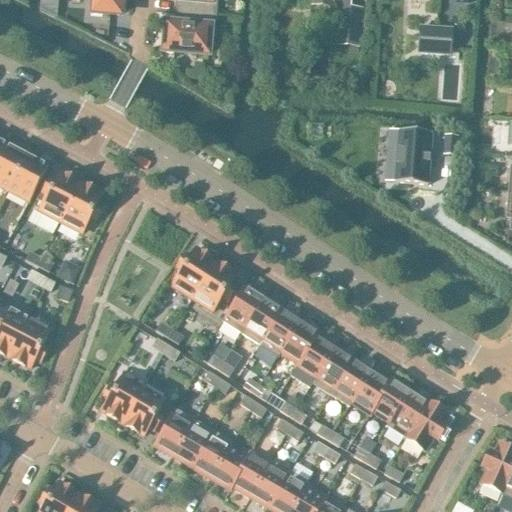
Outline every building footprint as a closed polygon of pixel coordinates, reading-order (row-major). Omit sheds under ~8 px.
[(119,16),(119,0),(93,0),(92,14),(119,16)] [(176,14),(214,17),(214,14),(213,14),(214,4),(211,4),(210,0),(167,0),(167,1),(177,2),(176,14)] [(309,0),(309,6),(338,8),(349,9),(350,0),(309,0)] [(361,10),(349,9),(338,8),(335,46),(357,48),(361,10)] [(213,21),(214,17),(176,14),(175,27),(165,26),(163,53),(206,56),(208,31),(212,31),(213,21)] [(448,57),(450,31),(420,29),(418,55),(448,57)] [(397,131),(393,182),(427,185),(431,133),(397,131)] [(444,137),(443,157),(454,158),(456,138),(444,137)] [(0,188),(8,193),(26,157),(6,147),(0,157),(0,188)] [(28,204),(47,168),(26,157),(8,193),(28,204)] [(60,224),(80,185),(59,174),(54,184),(49,181),(41,195),(47,197),(39,213),(60,224)] [(80,185),(60,224),(81,235),(89,220),(94,222),(101,209),(96,206),(101,197),(80,185)] [(191,301),(215,264),(194,251),(189,260),(184,257),(176,270),(181,273),(171,288),(191,301)] [(36,269),(40,261),(29,255),(24,263),(36,269)] [(40,261),(36,269),(48,275),(52,267),(40,261)] [(63,263),(55,278),(70,286),(78,271),(63,263)] [(215,264),(191,301),(211,314),(221,299),(226,302),(234,289),(229,286),(235,277),(215,264)] [(38,288),(42,279),(31,273),(26,281),(38,288)] [(38,288),(44,291),(50,294),(54,286),(42,279),(38,288)] [(240,336),(263,300),(244,288),(221,324),(240,336)] [(72,293),(71,293),(60,289),(55,301),(67,305),(72,293)] [(258,347),(281,311),(263,300),(240,336),(258,347)] [(0,355),(8,360),(28,321),(7,310),(0,323),(0,355)] [(276,359),(300,323),(281,311),(258,347),(276,359)] [(28,321),(8,360),(29,371),(34,361),(39,364),(46,351),(41,348),(49,332),(28,321)] [(295,370),(318,335),(300,323),(276,359),(277,359),(280,355),(297,366),(295,370)] [(166,340),(171,332),(160,325),(155,333),(166,340)] [(171,332),(166,340),(177,348),(183,339),(171,332)] [(311,386),(334,350),(316,338),(319,335),(318,335),(295,370),(313,381),(310,385),(311,386)] [(162,357),(167,348),(156,341),(151,350),(162,357)] [(167,348),(162,357),(174,364),(179,356),(167,348)] [(329,397),(352,361),(334,350),(311,386),(329,397)] [(217,373),(223,364),(212,357),(206,366),(217,373)] [(347,409),(371,373),(352,361),(329,397),(347,409)] [(223,364),(217,373),(228,380),(233,371),(223,364)] [(368,417),(391,381),(390,381),(388,384),(371,373),(347,409),(348,410),(351,405),(368,417)] [(213,390),(219,381),(208,374),(203,382),(213,390)] [(122,426),(144,388),(123,376),(114,391),(109,388),(101,402),(106,405),(101,414),(122,426)] [(219,381),(213,390),(224,397),(230,388),(219,381)] [(253,396),(259,388),(248,381),(242,389),(253,396)] [(386,429),(409,393),(391,381),(368,417),(369,417),(371,414),(388,425),(385,429),(386,429)] [(144,388),(122,426),(142,438),(148,429),(153,432),(161,419),(155,416),(164,400),(144,388)] [(259,388),(253,396),(263,403),(269,395),(259,388)] [(404,441),(428,404),(427,403),(427,404),(409,393),(386,429),(404,441)] [(249,413),(255,405),(244,398),(239,406),(249,413)] [(428,404),(404,441),(423,453),(432,440),(436,443),(445,429),(440,426),(447,416),(428,404)] [(255,405),(249,413),(260,420),(266,412),(255,405)] [(289,420),(295,411),(284,405),(279,413),(289,420)] [(172,459),(194,422),(175,411),(153,448),(172,459)] [(295,411),(289,420),(300,427),(306,418),(295,411)] [(286,437),(291,428),(280,421),(275,430),(286,437)] [(191,470),(213,433),(194,422),(172,459),(191,470)] [(291,428),(286,437),(297,444),(302,435),(291,428)] [(326,443),(332,434),(321,428),(315,436),(326,443)] [(210,481),(231,444),(213,433),(191,470),(210,481)] [(332,434),(326,443),(337,449),(343,441),(332,434)] [(228,492),(250,456),(249,455),(247,459),(230,449),(232,444),(231,444),(210,481),(228,492)] [(323,460),(328,451),(317,444),(312,453),(323,460)] [(500,495),(511,469),(511,452),(498,446),(493,457),(488,455),(481,469),(486,471),(480,486),(500,495)] [(364,465),(369,456),(358,450),(353,459),(364,465)] [(328,451),(323,460),(334,466),(339,458),(328,451)] [(249,499),(271,463),(270,462),(268,466),(250,456),(228,492),(229,492),(231,489),(249,499)] [(369,456),(364,465),(375,472),(380,463),(369,456)] [(268,510),(290,473),(271,463),(249,499),(268,510)] [(360,482),(365,473),(354,467),(349,475),(360,482)] [(387,468),(383,476),(398,485),(403,477),(387,468)] [(511,500),(511,469),(500,495),(511,500)] [(270,511),(291,511),(308,484),(290,473),(268,510),(270,511)] [(365,473),(360,482),(371,488),(376,479),(365,473)] [(317,511),(324,499),(306,489),(309,485),(308,484),(291,511),(317,511)] [(384,484),(379,492),(395,501),(400,492),(384,484)] [(69,511),(78,497),(57,485),(52,494),(47,491),(39,504),(44,507),(41,511),(69,511)] [(78,497),(69,511),(96,511),(99,509),(78,497)] [(342,511),(344,510),(343,509),(341,511),(338,511),(323,503),(325,500),(324,499),(317,511),(342,511)]
